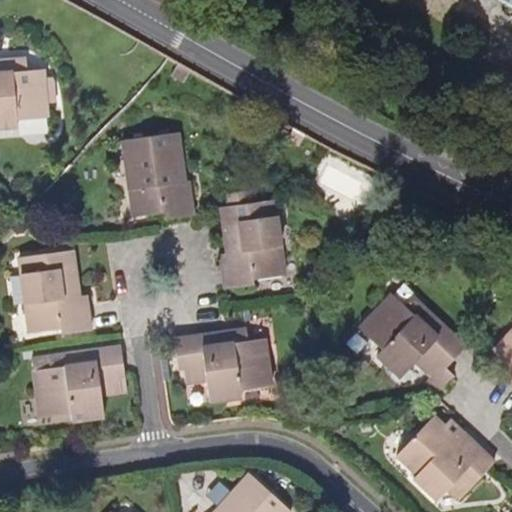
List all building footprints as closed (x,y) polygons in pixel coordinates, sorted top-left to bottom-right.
[(511,0),(478,0),(511,19),(511,0)] [(50,118),(46,69),(29,71),(28,58),(0,60),(0,129),(19,128),(19,121),(50,118)] [(170,75),(177,62),(171,58),(170,58),(164,72),(170,75)] [(183,82),(191,69),(177,62),(170,75),(183,82)] [(299,144),(305,133),(294,127),(288,137),(299,144)] [(188,183),(180,133),(123,142),(134,218),(166,213),(167,221),(196,216),(191,183),(188,183)] [(287,276),(276,200),(221,208),(228,255),(221,255),(226,290),(256,286),(255,281),(287,276)] [(93,332),(88,295),(79,296),(73,251),(19,258),(29,334),(62,329),(63,336),(93,332)] [(447,371),(469,348),(415,296),(406,305),(394,294),(361,329),(384,350),(378,357),(402,380),(417,365),(432,379),(443,367),(447,371)] [(273,386),(267,339),(250,341),(248,329),(175,339),(180,370),(185,370),(187,385),(208,382),(211,403),(243,398),(242,391),(273,386)] [(511,333),(494,353),(511,370),(511,378),(511,379),(511,378),(511,333)] [(124,394),(122,378),(127,378),(123,346),(33,359),(41,419),(72,415),(73,423),(106,419),(103,397),(124,394)] [(497,462),(451,420),(446,426),(435,416),(398,457),(418,475),(414,480),(439,502),(448,492),(460,503),(497,462)] [(292,511),(293,511),(251,473),(215,511),(292,511)]
